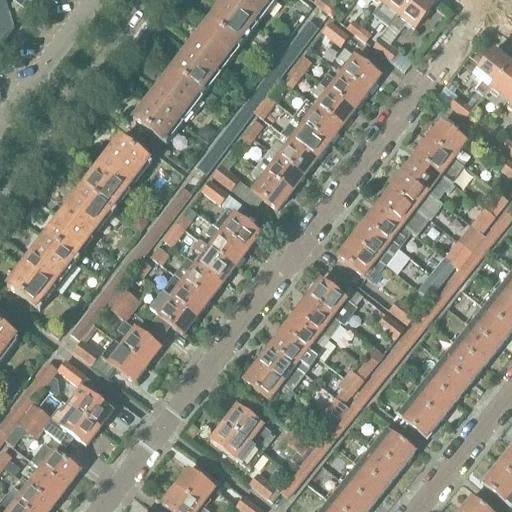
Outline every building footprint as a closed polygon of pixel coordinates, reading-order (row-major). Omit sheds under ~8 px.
[(15,0),(14,3),(29,14),(31,11),(36,4),(30,0),(15,0)] [(213,18),(207,25),(237,47),(272,0),(226,0),(224,4),(218,11),(214,10),(211,15),(213,18)] [(324,0),(317,0),(313,5),(324,13),(331,4),(324,0)] [(375,14),(373,17),(390,30),(392,27),(398,20),(413,0),(386,0),(382,6),(375,14)] [(413,0),(398,20),(392,27),(401,34),(407,26),(409,28),(415,32),(434,7),(425,0),(413,0)] [(331,4),(324,13),(332,20),(339,11),(331,4)] [(353,22),(346,31),(356,39),(363,30),(353,22)] [(308,24),(302,32),(311,39),(317,30),(308,24)] [(175,67),(170,74),(200,96),(237,47),(207,25),(203,31),(199,30),(196,35),(197,38),(191,45),(186,52),(180,60),(177,59),(173,64),(175,67)] [(329,26),(322,35),(339,50),(347,40),(329,26)] [(363,30),(356,39),(365,46),(373,37),(363,30)] [(302,32),(296,40),(305,47),(311,39),(302,32)] [(296,40),(289,48),(298,55),(305,47),(296,40)] [(381,42),(372,52),(389,66),(397,55),(391,50),(381,42)] [(289,48),(283,56),(292,63),(298,55),(289,48)] [(493,52),(474,77),(481,83),(474,92),(478,95),(484,100),(511,66),(493,52)] [(344,53),(337,61),(348,69),(341,77),(367,97),(379,80),(344,53)] [(283,56),(277,65),(286,71),(292,63),(283,56)] [(304,58),(296,69),(305,76),(313,65),(304,58)] [(277,65),(271,73),(280,79),(286,71),(277,65)] [(511,66),(484,100),(499,111),(501,113),(508,104),(511,98),(511,66)] [(296,69),(290,77),(298,84),(305,76),(296,69)] [(271,73),(264,81),(273,88),(278,82),(280,79),(271,73)] [(138,116),(133,123),(162,145),(200,96),(170,74),(165,80),(162,79),(159,84),(160,87),(154,94),(149,101),(143,109),(140,108),(136,113),(138,116)] [(327,78),(320,87),(354,113),(367,97),(341,77),(336,85),(327,78)] [(264,81),(258,89),(267,96),(272,89),(273,88),(264,81)] [(320,87),(312,97),(321,104),(316,111),(341,130),(354,113),(320,87)] [(258,89),(252,97),(261,104),(265,98),(267,96),(258,89)] [(267,96),(265,98),(276,106),(283,97),(272,89),(267,96)] [(252,97),(246,105),(254,112),(258,108),(261,104),(252,97)] [(456,100),(448,110),(465,123),(473,113),(467,109),(456,100)] [(246,105),(239,114),(248,120),(253,114),(254,112),(246,105)] [(254,112),(253,114),(258,118),(264,122),(268,116),(258,108),(254,112)] [(301,109),(293,120),(295,121),(303,127),(328,147),(341,130),(316,111),(311,116),(301,109)] [(239,114),(233,122),(242,128),(248,120),(239,114)] [(479,118),(473,126),(484,135),(491,126),(479,118)] [(295,121),(282,138),(290,144),(316,163),(328,147),(303,127),(295,121)] [(233,122),(227,130),(236,137),(242,128),(233,122)] [(255,122),(244,136),(254,144),(265,129),(255,122)] [(440,126),(427,142),(452,162),(465,145),(440,126)] [(491,126),(484,135),(491,140),(498,132),(491,126)] [(227,130),(221,138),(229,145),(236,137),(227,130)] [(244,136),(238,145),(248,152),(254,144),(244,136)] [(221,138),(214,146),(223,153),(229,145),(221,138)] [(87,182),(81,191),(109,214),(148,164),(145,161),(128,148),(118,141),(112,149),(109,148),(106,152),(107,155),(101,163),(96,170),(91,176),(89,175),(85,179),(87,182)] [(427,142),(414,159),(449,185),(461,169),(452,162),(427,142)] [(276,143),(268,154),(303,180),(316,163),(290,144),(286,150),(276,143)] [(214,146),(208,155),(217,161),(223,153),(214,146)] [(268,154),(256,171),(290,197),(303,180),(268,154)] [(208,155),(202,163),(211,169),(217,161),(208,155)] [(414,159),(402,175),(437,202),(445,191),(447,193),(451,187),(449,185),(414,159)] [(202,163),(196,171),(204,177),(211,169),(202,163)] [(509,164),(501,173),(511,181),(511,165),(509,163),(509,164)] [(220,170),(212,180),(232,196),(240,186),(241,186),(227,175),(220,170)] [(256,171),(251,176),(258,186),(251,194),(264,204),(277,214),(290,197),(256,171)] [(402,175),(389,192),(427,221),(429,222),(441,205),(437,202),(402,175)] [(209,184),(201,194),(220,208),(228,198),(209,184)] [(181,189),(175,197),(184,204),(191,196),(181,189)] [(49,232),(44,239),(72,263),(109,214),(81,191),(75,197),(72,197),(69,201),(71,203),(65,211),(59,218),(54,226),(51,225),(48,229),(49,232)] [(389,192),(377,208),(410,234),(415,238),(427,221),(389,192)] [(175,197),(169,205),(178,212),(184,204),(175,197)] [(495,203),(486,215),(494,221),(503,209),(495,203)] [(169,205),(163,214),(172,221),(178,212),(169,205)] [(377,208),(364,225),(397,251),(403,243),(410,234),(377,208)] [(227,213),(215,230),(246,254),(260,236),(244,224),(228,212),(227,213)] [(483,212),(476,222),(479,224),(486,230),(487,230),(494,221),(486,215),(483,212)] [(506,212),(499,221),(506,226),(511,219),(511,216),(507,212),(506,212)] [(163,214),(156,222),(165,229),(172,221),(163,214)] [(182,218),(176,226),(185,233),(192,224),(183,217),(182,218)] [(499,221),(491,230),(499,236),(506,226),(499,221)] [(156,222),(150,230),(159,237),(165,229),(156,222)] [(364,225),(351,242),(384,268),(397,251),(364,225)] [(169,235),(177,242),(185,233),(176,226),(176,227),(171,232),(169,235)] [(212,228),(205,237),(213,244),(208,251),(233,271),(246,254),(215,230),(212,228)] [(150,230),(144,238),(153,245),(159,237),(150,230)] [(491,230),(484,239),(491,245),(499,236),(491,230)] [(466,235),(458,245),(467,253),(471,256),(477,248),(479,245),(476,242),(466,235)] [(144,238),(137,246),(147,253),(153,245),(144,238)] [(11,281),(6,288),(36,311),(72,263),(44,239),(38,246),(35,246),(32,250),(33,253),(28,260),(22,267),(17,275),(13,274),(10,278),(11,281)] [(479,245),(477,248),(484,254),(491,245),(484,239),(479,245)] [(351,242),(337,260),(371,286),(384,268),(351,242)] [(200,245),(194,253),(202,259),(195,268),(221,287),(233,271),(208,251),(200,245)] [(458,245),(444,262),(454,270),(457,272),(462,267),(469,257),(471,256),(467,253),(458,245)] [(137,246),(131,254),(140,261),(145,255),(147,253),(137,246)] [(471,256),(469,257),(477,263),(484,254),(477,248),(471,256)] [(157,249),(150,259),(159,266),(167,256),(157,249)] [(131,254),(125,262),(134,270),(140,261),(131,254)] [(469,257),(462,267),(469,273),(477,263),(469,257)] [(186,261),(174,277),(177,280),(208,304),(221,287),(195,268),(186,261)] [(125,262),(119,271),(128,278),(131,273),(134,270),(125,262)] [(444,262),(432,278),(442,286),(454,270),(444,262)] [(142,263),(134,273),(142,279),(150,269),(142,263)] [(457,272),(454,276),(462,282),(469,273),(462,267),(457,272)] [(119,271),(112,279),(122,286),(128,278),(119,271)] [(511,273),(497,291),(511,302),(511,273)] [(454,276),(447,285),(455,291),(462,282),(454,276)] [(174,277),(160,295),(170,302),(195,321),(208,304),(177,280),(174,277)] [(432,278),(419,295),(429,302),(442,286),(432,278)] [(112,279),(106,287),(115,294),(119,289),(122,286),(112,279)] [(320,282),(307,299),(341,325),(355,308),(343,299),(320,282)] [(447,285),(440,294),(447,300),(455,291),(447,285)] [(106,287),(100,295),(109,302),(111,299),(115,294),(106,287)] [(115,294),(111,299),(132,315),(139,305),(119,289),(115,294)] [(511,302),(497,291),(483,309),(511,332),(511,302)] [(440,294),(432,303),(440,309),(447,300),(440,294)] [(100,295),(94,303),(103,310),(104,309),(109,302),(100,295)] [(160,295),(147,312),(157,319),(153,325),(166,335),(170,329),(182,338),(195,321),(170,302),(160,295)] [(109,302),(104,309),(124,325),(132,315),(111,299),(109,302)] [(307,299),(294,316),(328,342),(341,325),(307,299)] [(397,302),(389,313),(407,327),(416,316),(397,302)] [(94,303),(87,311),(97,319),(103,310),(94,303)] [(432,303),(425,313),(432,319),(440,309),(432,303)] [(511,332),(483,309),(469,327),(498,350),(511,332)] [(87,311),(81,320),(90,327),(97,319),(87,311)] [(425,313),(417,322),(425,328),(432,319),(425,313)] [(294,316),(281,333),(315,358),(328,342),(294,316)] [(386,316),(377,327),(395,342),(404,331),(386,316)] [(81,320),(75,328),(84,335),(90,327),(81,320)] [(417,322),(410,331),(418,337),(425,328),(417,322)] [(124,325),(117,334),(127,341),(121,349),(147,368),(159,351),(124,325)] [(80,345),(73,354),(92,368),(99,360),(100,359),(85,347),(98,331),(92,326),(78,344),(80,345)] [(469,327),(454,345),(483,368),(498,350),(469,327)] [(0,358),(14,340),(0,328),(0,358)] [(75,328),(68,336),(78,343),(84,335),(75,328)] [(410,331),(403,340),(410,346),(418,337),(410,331)] [(281,333),(268,350),(304,376),(316,359),(315,358),(281,333)] [(403,340),(395,349),(403,355),(410,346),(403,340)] [(101,359),(100,361),(111,369),(115,372),(133,386),(147,368),(121,349),(113,343),(101,359)] [(454,345),(440,363),(469,386),(483,368),(454,345)] [(370,359),(362,369),(371,375),(386,357),(375,348),(367,357),(370,359)] [(395,349),(388,358),(395,365),(403,355),(395,349)] [(268,350),(256,366),(289,393),(290,394),(304,376),(268,350)] [(388,358),(380,368),(388,374),(395,365),(388,358)] [(440,363),(425,381),(454,404),(469,386),(440,363)] [(47,364),(41,373),(51,380),(57,372),(47,364)] [(59,373),(58,375),(77,389),(78,388),(84,379),(65,365),(59,373)] [(256,366),(243,383),(271,405),(277,397),(280,399),(282,401),(289,393),(256,366)] [(380,368),(373,377),(381,383),(388,374),(380,368)] [(352,374),(345,382),(358,392),(371,375),(362,369),(356,377),(352,374)] [(41,373),(35,381),(44,388),(51,380),(41,373)] [(373,377),(366,386),(373,392),(381,383),(373,377)] [(35,381),(29,389),(38,396),(44,388),(35,381)] [(425,381),(411,399),(440,422),(454,404),(425,381)] [(343,393),(336,402),(344,408),(358,392),(345,382),(339,390),(343,393)] [(366,386),(358,395),(366,401),(373,392),(366,386)] [(29,389),(22,397),(32,405),(38,396),(29,389)] [(73,397),(66,406),(73,412),(99,432),(112,414),(96,403),(80,390),(74,398),(73,397)] [(358,395),(350,405),(358,411),(366,401),(358,395)] [(22,397),(16,406),(26,413),(32,405),(22,397)] [(411,399),(396,417),(426,440),(440,422),(411,399)] [(350,405),(342,415),(350,421),(358,411),(350,405)] [(16,406),(10,414),(19,421),(26,413),(16,406)] [(57,411),(49,421),(51,423),(85,449),(99,432),(73,412),(66,406),(60,413),(57,411)] [(31,407),(23,417),(44,432),(51,423),(49,421),(31,407)] [(236,408),(223,426),(251,447),(258,452),(271,435),(264,429),(236,408)] [(331,408),(323,418),(333,426),(341,416),(339,415),(331,408)] [(10,414),(4,422),(13,429),(19,421),(10,414)] [(342,415),(334,425),(342,431),(350,421),(342,415)] [(23,417),(16,427),(17,428),(30,438),(36,442),(44,432),(23,417)] [(4,422),(0,426),(0,432),(7,437),(13,429),(4,422)] [(299,425),(291,435),(313,452),(318,445),(320,442),(319,441),(310,434),(299,425)] [(334,425),(326,435),(334,441),(342,431),(334,425)] [(223,426),(210,443),(249,473),(263,456),(261,454),(258,452),(251,447),(223,426)] [(17,428),(5,444),(9,447),(13,451),(21,440),(30,438),(17,428)] [(386,431),(371,449),(400,472),(415,454),(386,431)] [(291,435),(283,444),(296,454),(290,462),(299,469),(302,465),(305,461),(310,455),(313,452),(291,435)] [(320,442),(318,445),(326,451),(334,441),(326,435),(320,442)] [(313,452),(310,455),(318,461),(326,451),(318,445),(313,452)] [(38,458),(32,465),(41,472),(66,491),(79,475),(43,448),(36,457),(38,458)] [(371,449),(357,467),(386,490),(400,472),(371,449)] [(511,451),(510,451),(496,468),(511,481),(511,451)] [(3,454),(0,458),(0,468),(5,471),(12,460),(3,454)] [(305,461),(302,465),(310,471),(318,461),(310,455),(305,461)] [(299,469),(294,475),(302,481),(310,471),(302,465),(299,469)] [(357,467),(342,485),(371,508),(386,490),(357,467)] [(511,481),(496,468),(481,487),(510,510),(511,508),(511,481)] [(41,472),(28,488),(54,508),(66,491),(41,472)] [(188,472),(174,490),(200,509),(214,491),(188,472)] [(291,478),(286,484),(294,491),(302,481),(294,475),(291,478)] [(286,484),(278,494),(282,497),(286,501),(294,491),(286,484)] [(269,485),(261,495),(268,501),(274,506),(282,497),(278,494),(275,492),(276,491),(269,485)] [(342,485),(328,503),(339,511),(368,511),(371,508),(342,485)] [(13,491),(7,499),(15,505),(24,511),(50,511),(54,508),(28,488),(21,497),(13,491)] [(174,490),(162,506),(168,511),(203,511),(200,509),(174,490)] [(6,498),(0,504),(0,511),(24,511),(15,505),(7,499),(6,498)] [(260,511),(244,500),(237,510),(239,511),(260,511)] [(484,511),(470,500),(460,511),(484,511)] [(339,511),(328,503),(320,511),(339,511)]
